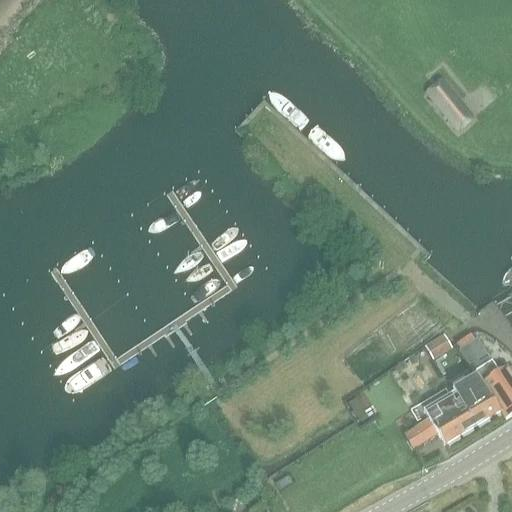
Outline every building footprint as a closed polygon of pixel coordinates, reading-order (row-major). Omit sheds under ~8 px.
[(442,83),(427,95),(458,133),(473,120),(442,83)] [(444,337),(426,348),(434,362),(452,351),(444,337)] [(470,337),(456,347),(460,352),(474,343),(470,337)] [(476,379),(500,415),(505,422),(511,417),(511,378),(506,370),(500,374),(478,341),(474,343),(460,352),(458,354),(476,379)] [(476,379),(453,393),(454,396),(474,430),(500,415),(476,379)] [(430,423),(420,429),(405,438),(412,451),(437,436),(444,448),(474,430),(454,396),(424,414),(430,423)] [(356,415),(355,416),(355,417),(356,419),(360,424),(361,426),(369,421),(363,411),(356,415)] [(289,477),(275,486),(279,493),(293,485),(289,477)]
